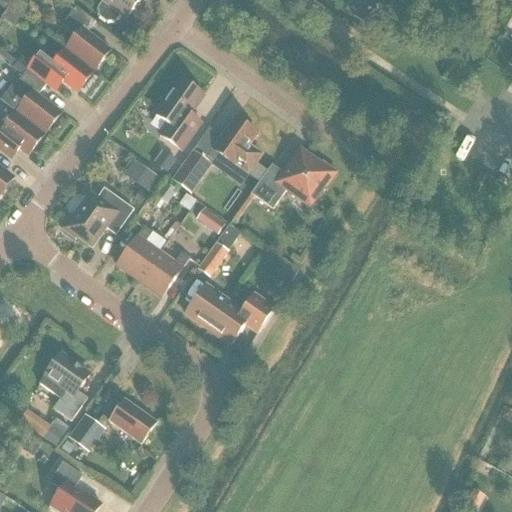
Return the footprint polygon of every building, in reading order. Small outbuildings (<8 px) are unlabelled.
[(125,20),(140,0),(99,0),(108,6),(103,13),(104,21),(106,23),(114,22),(119,15),(125,20)] [(66,51),(93,73),(94,72),(111,52),(87,33),(95,24),(76,9),(62,26),(76,37),(65,51),(66,51)] [(93,74),(93,73),(66,51),(65,51),(54,65),(41,54),(27,72),(46,86),(53,76),(77,95),(93,74)] [(38,96),(46,86),(27,72),(2,103),(17,114),(44,136),(45,136),(61,115),(38,96)] [(181,153),(201,125),(189,116),(202,97),(181,81),(155,117),(167,126),(160,137),(181,153)] [(44,137),(44,136),(17,114),(15,114),(5,128),(0,123),(0,152),(11,161),(18,151),(28,158),(44,137)] [(248,176),(262,157),(249,147),(257,136),(234,119),(212,151),(205,161),(193,152),(171,182),(191,196),(212,166),(218,170),(225,161),(235,167),(248,176)] [(167,175),(176,162),(162,152),(154,165),(167,175)] [(321,167),(300,152),(284,175),(271,166),(251,195),(272,211),(286,191),(309,208),(324,187),(327,188),(337,174),(323,164),(321,167)] [(0,192),(11,179),(0,169),(0,192)] [(148,173),(138,188),(151,196),(161,181),(148,173)] [(177,193),(164,184),(155,198),(168,206),(177,193)] [(133,211),(104,190),(97,200),(90,195),(73,218),(71,216),(61,230),(75,240),(76,238),(91,249),(105,230),(115,237),(133,211)] [(206,208),(196,219),(215,236),(225,225),(206,208)] [(230,225),(218,241),(229,249),(241,233),(230,225)] [(139,283),(159,254),(145,244),(152,234),(144,228),(116,267),(139,283)] [(228,248),(220,243),(217,246),(216,245),(198,271),(210,280),(229,254),(226,251),(228,248)] [(159,254),(139,283),(162,299),(189,260),(181,254),(174,264),(159,254)] [(207,332),(228,303),(205,287),(184,315),(207,332)] [(242,313),(228,303),(207,332),(230,348),(246,326),(257,334),(274,311),(253,296),(242,313)] [(60,356),(44,377),(39,385),(60,401),(53,410),(71,423),(87,400),(77,393),(89,377),(60,356)] [(140,447),(157,424),(125,401),(109,424),(140,447)] [(83,451),(100,426),(85,416),(68,440),(83,451)] [(52,427),(43,440),(57,449),(66,436),(52,427)] [(97,511),(101,506),(75,489),(82,479),(62,466),(48,487),(57,493),(58,498),(49,511),(50,511),(97,511)]
